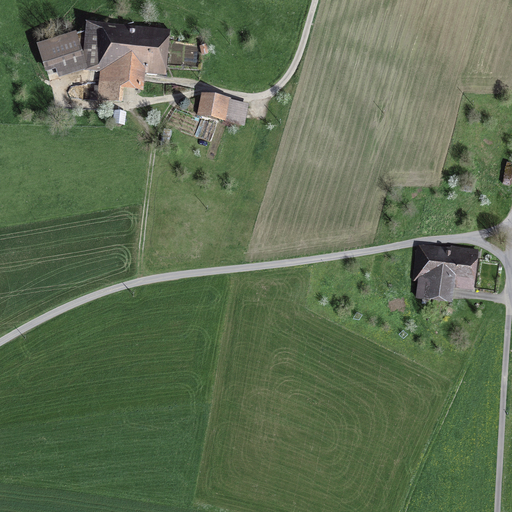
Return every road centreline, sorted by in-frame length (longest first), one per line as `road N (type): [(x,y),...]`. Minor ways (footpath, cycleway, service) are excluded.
road 1 (unclassified): [(464,238),(139,281),(69,305),(0,342)]
road 2 (track): [(202,89),(129,107),(150,136),(139,281)]
road 3 (track): [(314,0),(294,67),(273,93),(248,101),(147,82)]
road 4 (unclassified): [(497,511),(510,297)]
